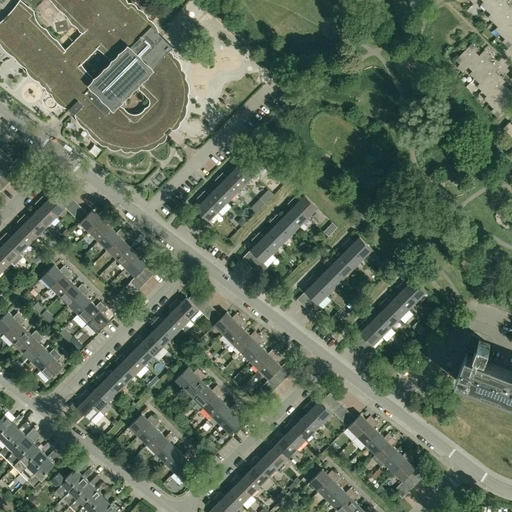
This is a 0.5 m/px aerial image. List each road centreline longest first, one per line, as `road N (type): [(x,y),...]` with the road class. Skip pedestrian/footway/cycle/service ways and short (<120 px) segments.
road 1 (residential): [(43,411),(198,258)]
road 2 (residential): [(179,511),(328,360)]
road 3 (residential): [(388,404),(471,323),(499,334),(500,346),(511,351)]
road 4 (residential): [(198,258),(63,155)]
road 5 (residential): [(175,511),(43,411)]
road 6 (residential): [(328,360),(198,258)]
